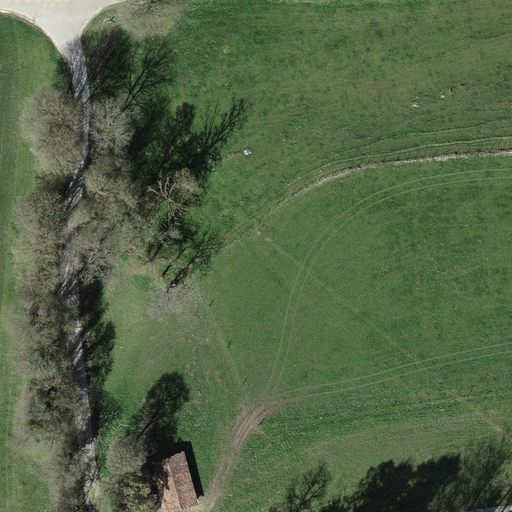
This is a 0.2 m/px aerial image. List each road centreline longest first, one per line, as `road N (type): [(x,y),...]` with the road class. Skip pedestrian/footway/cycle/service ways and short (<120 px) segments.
road 1 (track): [(56,3),(81,81),(69,297)]
road 2 (track): [(92,511),(69,297)]
